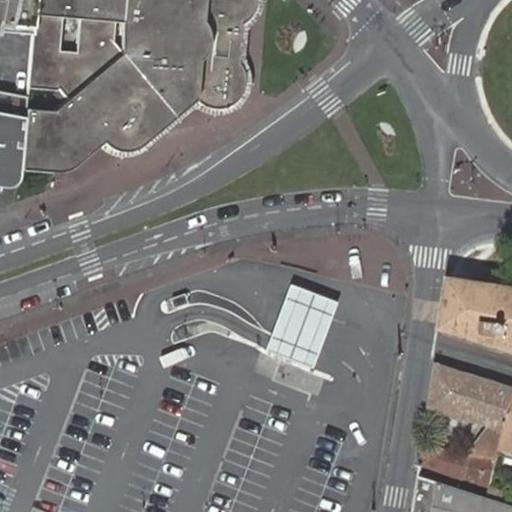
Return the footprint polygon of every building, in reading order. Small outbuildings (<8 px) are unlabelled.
[(0,0),(0,24),(19,28),(31,29),(32,0),(0,0)] [(114,22),(122,22),(119,53),(54,108),(25,118),(22,168),(50,171),(64,149),(78,158),(102,141),(109,145),(114,147),(119,148),(125,148),(130,147),(136,144),(142,141),(143,133),(142,130),(140,126),(154,116),(155,117),(160,119),(165,119),(167,118),(180,107),(193,97),(200,102),(209,106),(216,106),(223,104),(228,102),(235,97),(240,90),(242,82),(241,72),(239,67),(236,62),(240,22),(244,19),(248,15),(251,11),(254,2),(254,0),(32,0),(31,29),(27,88),(57,89),(113,45),(114,22)] [(25,118),(0,114),(0,185),(3,185),(7,186),(12,185),(15,183),(19,180),(20,177),(21,173),(22,168),(25,118)] [(511,289),(454,282),(446,328),(511,348),(511,289)] [(273,341),(269,351),(313,369),(317,359),(333,317),(339,304),(294,286),(289,299),(273,341)] [(511,387),(439,366),(432,409),(502,429),(509,431),(511,419),(511,387)] [(470,455),(467,481),(490,489),(493,481),(501,462),(504,449),(509,431),(502,429),(500,440),(496,440),(492,460),(470,455)] [(470,455),(426,446),(423,466),(467,481),(470,455)] [(511,511),(511,506),(421,477),(415,511),(511,511)] [(511,487),(493,481),(490,489),(511,496),(511,487)]
